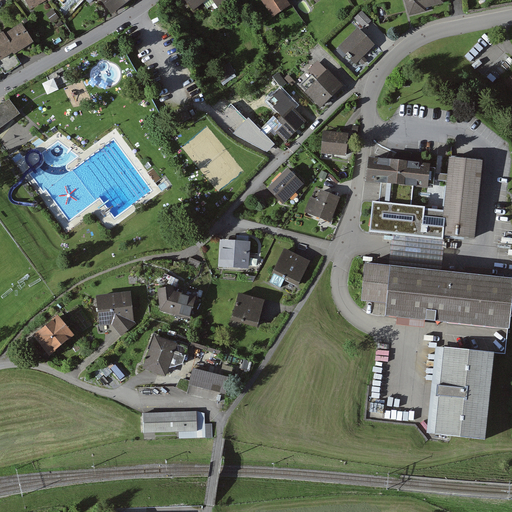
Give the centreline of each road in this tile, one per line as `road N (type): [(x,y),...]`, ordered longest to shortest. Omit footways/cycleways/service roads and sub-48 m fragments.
road 1 (residential): [(3,365),(49,369),(120,397),(188,400),(225,419)]
road 2 (residential): [(374,82),(358,83),(224,217)]
road 3 (residential): [(151,0),(0,90)]
road 4 (residential): [(224,217),(193,254),(130,263),(79,283)]
road 5 (residential): [(374,82),(344,242)]
road 6 (residential): [(511,16),(431,32),(396,54),(374,82)]
road 7 (residential): [(224,217),(333,248),(344,242)]
